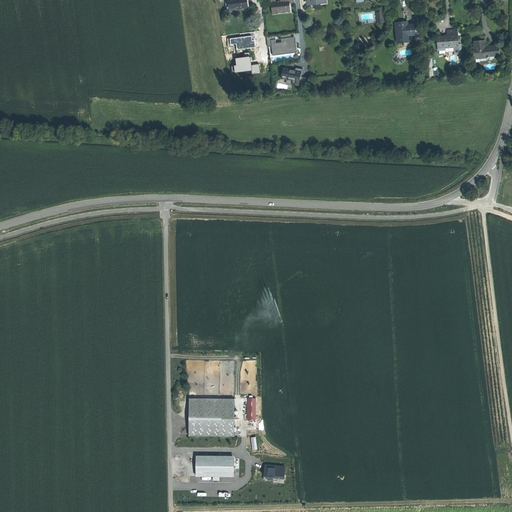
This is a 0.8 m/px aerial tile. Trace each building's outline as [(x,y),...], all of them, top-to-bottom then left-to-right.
[(229,0),(230,9),(230,10),(236,9),(248,8),(247,0),(229,0)] [(294,0),(280,0),(280,1),(271,3),(273,15),(291,12),(290,3),(295,3),(294,0)] [(382,8),(377,9),(377,12),(376,13),(378,23),(385,22),(385,17),(383,17),(382,8)] [(401,22),(395,23),(398,43),(409,41),(408,35),(419,34),(418,24),(407,25),(407,21),(401,22)] [(291,33),(281,35),(282,43),(292,41),(291,33)] [(457,34),(447,35),(438,36),(439,45),(444,45),(444,48),(445,48),(445,46),(454,46),(458,45),(458,44),(457,34)] [(275,35),(267,36),(268,47),(272,46),(273,56),(273,55),(273,53),(297,50),(297,53),(298,53),(296,43),(277,45),(277,43),(276,43),(275,35)] [(485,39),(475,40),(476,46),(475,46),(475,56),(488,55),(488,54),(499,53),(499,44),(489,45),(485,45),(485,39)] [(295,71),(284,68),(281,78),(293,81),(292,84),(299,86),(299,84),(305,85),(306,78),(302,77),(303,69),(296,68),(295,71)] [(257,419),(257,397),(247,397),(248,419),(257,419)] [(235,399),(190,398),(189,436),(235,436),(235,399)] [(236,476),(236,455),(197,455),(197,476),(214,476),(214,480),(220,480),(220,476),(236,476)] [(266,464),(265,478),(286,479),(287,465),(266,464)]
